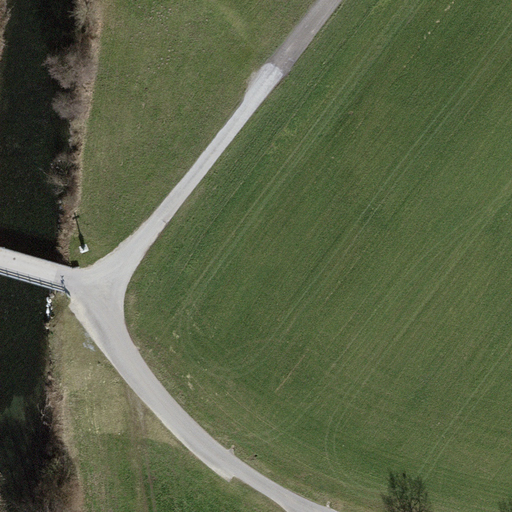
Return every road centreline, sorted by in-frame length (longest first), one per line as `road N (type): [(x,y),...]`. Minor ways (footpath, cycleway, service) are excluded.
road 1 (unclassified): [(314,511),(205,443),(131,369),(77,282),(0,260)]
road 2 (track): [(77,282),(158,210),(320,0)]
